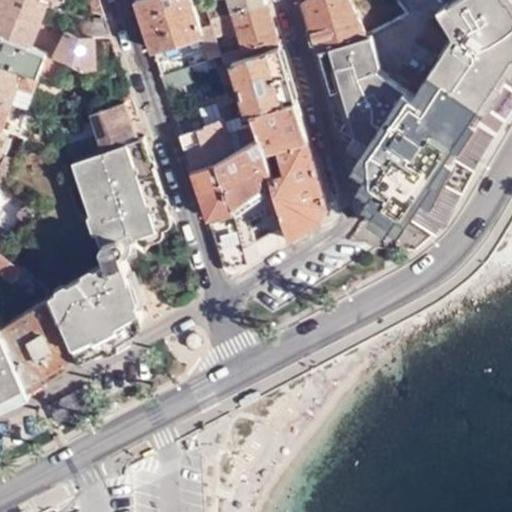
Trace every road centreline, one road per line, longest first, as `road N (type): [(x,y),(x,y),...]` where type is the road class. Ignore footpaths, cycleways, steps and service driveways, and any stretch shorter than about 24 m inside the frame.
road 1 (residential): [(229,300),(350,216),(280,0)]
road 2 (secondary): [(511,161),(441,265),(244,368)]
road 3 (residential): [(122,0),(229,300)]
road 4 (secondary): [(244,368),(0,496)]
